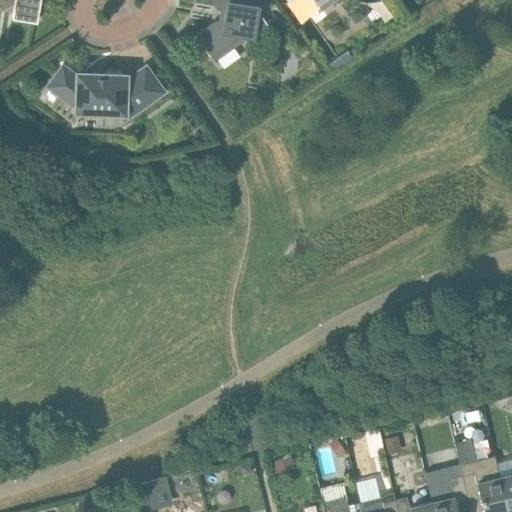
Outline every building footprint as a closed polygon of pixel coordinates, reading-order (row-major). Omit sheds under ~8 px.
[(0,0),(1,1),(14,3),(12,17),(37,22),(40,0),(0,0)] [(254,32),(265,24),(257,13),(258,7),(252,6),(248,0),(211,0),(217,8),(226,9),(223,24),(215,23),(197,35),(215,60),(247,37),(253,37),(254,32)] [(314,0),(321,9),(317,11),(318,13),(330,4),(333,8),(338,5),(335,1),(336,0),(314,0)] [(387,0),(379,0),(374,2),(379,18),(392,15),(387,0)] [(346,49),(328,62),(332,68),(351,56),(346,49)] [(78,77),(62,65),(47,87),(76,108),(76,111),(124,113),(127,117),(163,91),(146,67),(125,82),(125,76),(78,74),(78,77)] [(456,371),(441,375),(443,383),(458,379),(456,371)] [(401,451),(397,435),(385,438),(388,454),(401,451)] [(345,451),(336,439),(335,437),(330,440),(328,442),(337,456),(345,451)] [(504,511),(507,511),(499,477),(494,456),(483,458),(476,460),(471,437),(454,441),(460,464),(462,475),(467,500),(479,497),(483,511),(504,511)] [(289,453),(271,463),(277,474),(295,465),(289,453)] [(251,473),(249,462),(237,465),(239,471),(243,475),(251,473)] [(511,473),(499,477),(507,511),(511,510),(511,473)] [(467,500),(462,475),(450,478),(452,486),(445,487),(443,491),(445,498),(431,501),(434,511),(458,511),(456,503),(467,500)] [(148,502),(167,497),(164,484),(144,489),(148,502)] [(360,511),(397,511),(395,499),(393,491),(380,497),(359,502),(360,511)] [(395,499),(397,511),(434,511),(431,501),(409,507),(407,497),(395,499)] [(360,511),(359,502),(347,504),(346,499),(342,498),(323,502),(324,511),(360,511)]
